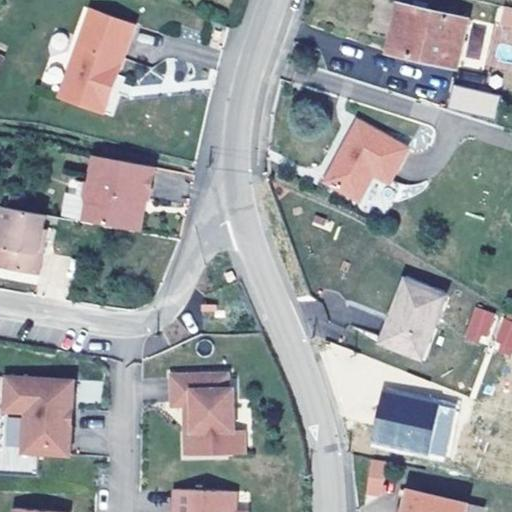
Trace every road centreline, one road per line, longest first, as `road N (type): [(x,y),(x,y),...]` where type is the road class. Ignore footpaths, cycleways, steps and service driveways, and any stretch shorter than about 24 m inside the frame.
road 1 (tertiary): [(330,511),(315,400),(241,210)]
road 2 (tertiary): [(241,210),(239,113),(272,0)]
road 3 (residential): [(120,511),(128,333)]
road 4 (residential): [(241,210),(208,234),(155,317),(128,333)]
road 5 (residential): [(128,333),(0,307)]
